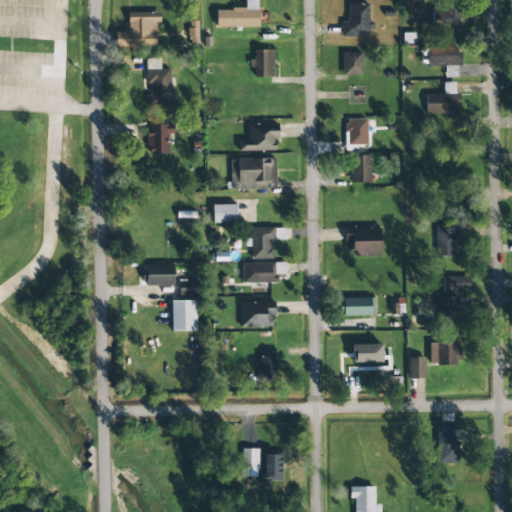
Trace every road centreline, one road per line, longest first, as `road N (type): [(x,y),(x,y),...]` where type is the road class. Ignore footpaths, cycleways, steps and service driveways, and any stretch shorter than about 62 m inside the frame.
road 1 (residential): [(500,511),(491,0)]
road 2 (residential): [(105,511),(98,0)]
road 3 (residential): [(316,511),(311,0)]
road 4 (residential): [(511,404),(104,412)]
